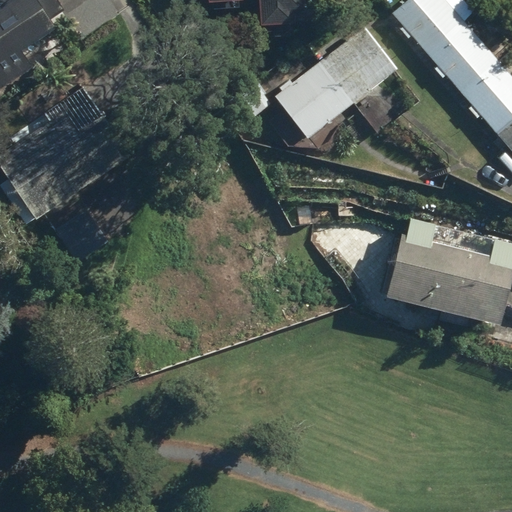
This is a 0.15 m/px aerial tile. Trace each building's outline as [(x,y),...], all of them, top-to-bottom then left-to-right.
[(0,4),(0,67),(11,83),(41,62),(29,46),(76,14),(66,0),(0,0),(3,3),(0,4)] [(319,11),(319,0),(267,0),(268,19),(303,19),(303,11),(319,11)] [(401,28),(410,38),(416,33),(428,48),(422,53),(444,78),(450,73),(472,99),(467,104),(479,118),(484,113),(511,145),(501,156),(511,168),(511,65),(502,54),(507,49),(484,21),(478,26),(468,14),(477,7),(471,0),(408,0),(396,10),(407,23),(401,28)] [(375,87),(401,66),(368,25),(289,88),(321,129),(356,102),(375,87)] [(64,202),(136,149),(91,88),(19,141),(64,202)] [(511,293),(511,237),(404,210),(384,289),(505,320),(511,293)]
